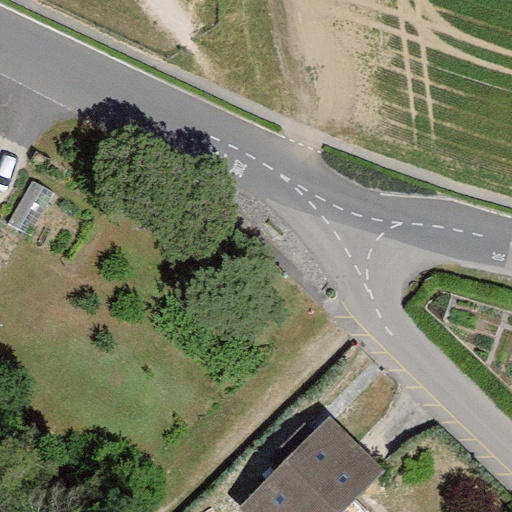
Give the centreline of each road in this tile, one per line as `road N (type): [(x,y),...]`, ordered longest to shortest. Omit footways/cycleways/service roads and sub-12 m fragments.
road 1 (unclassified): [(0,37),(213,138),(335,221)]
road 2 (residential): [(511,445),(427,367),(369,296),(335,221)]
road 3 (unclassified): [(335,221),(425,225),(511,243)]
